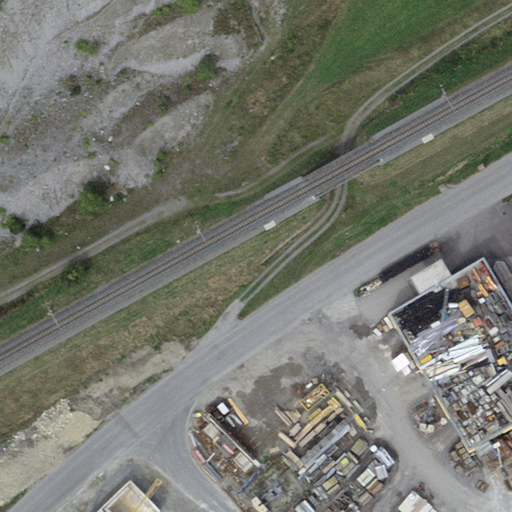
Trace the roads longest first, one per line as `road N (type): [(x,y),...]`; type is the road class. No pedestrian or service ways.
road 1 (tertiary): [(37,511),(132,422),(219,359),(511,175)]
road 2 (track): [(0,301),(170,208),(252,186),(352,120)]
road 3 (track): [(352,120),(339,199),(240,302),(219,359)]
road 4 (unknown): [(307,301),(467,478)]
road 5 (track): [(511,11),(352,120)]
